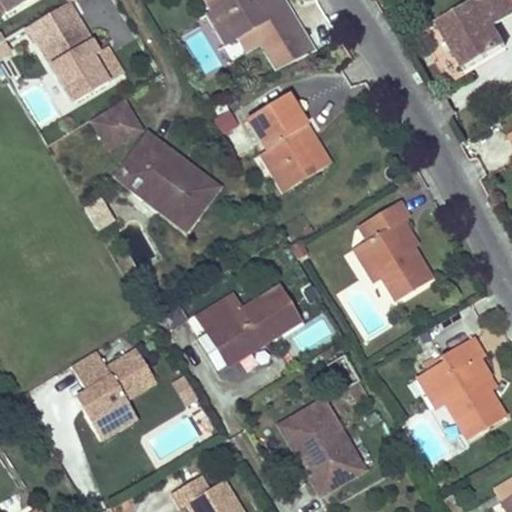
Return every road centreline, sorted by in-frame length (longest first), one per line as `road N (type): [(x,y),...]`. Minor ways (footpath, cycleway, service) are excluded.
road 1 (residential): [(353,0),(511,283)]
road 2 (unknown): [(291,511),(176,326)]
road 3 (unknown): [(143,0),(190,79),(181,127)]
